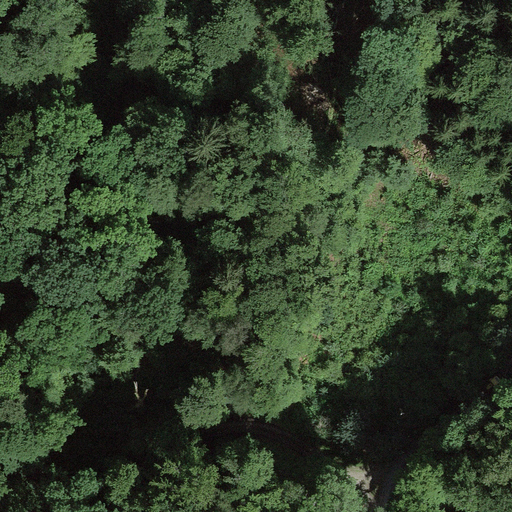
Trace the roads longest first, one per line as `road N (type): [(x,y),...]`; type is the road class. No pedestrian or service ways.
road 1 (track): [(389,494),(282,431),(230,426),(144,474),(97,477),(0,448)]
road 2 (track): [(389,494),(424,438),(511,366)]
